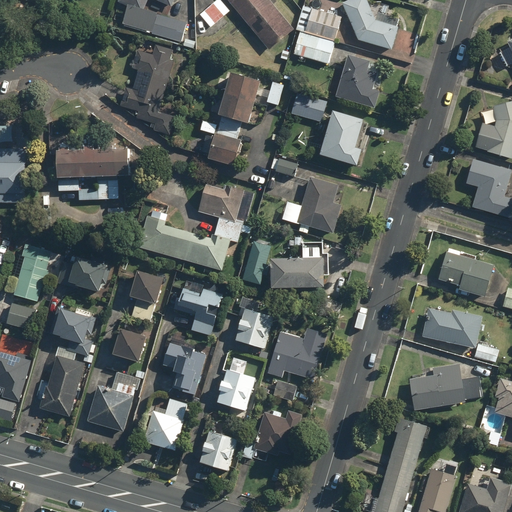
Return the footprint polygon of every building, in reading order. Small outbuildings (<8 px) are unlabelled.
[(143,11),(147,0),(153,0),(171,8),(174,0),(118,0),(117,4),(127,7),(127,6),(143,11)] [(293,32),(266,0),(227,0),(269,51),(293,32)] [(399,28),(375,20),(364,0),(354,0),(341,6),(358,40),(391,52),(399,28)] [(229,13),(218,1),(201,16),(212,28),(229,13)] [(143,11),(127,6),(127,7),(121,25),(151,34),(151,33),(157,15),(143,11)] [(341,18),(302,7),(296,30),(300,32),(293,56),(328,66),(341,18)] [(181,42),(187,24),(157,15),(151,33),(181,42)] [(154,46),(152,56),(138,52),(133,70),(137,71),(132,91),(126,89),(120,108),(138,113),(136,119),(152,124),(150,129),(154,130),(154,131),(170,136),(174,119),(158,114),(173,62),(170,61),(173,51),(154,46)] [(507,55),(498,60),(506,75),(511,71),(511,46),(505,50),(507,55)] [(348,55),(335,99),(374,110),(379,92),(372,90),(376,74),(365,71),(368,61),(348,55)] [(232,169),(240,144),(235,143),(239,127),(247,129),(260,84),(229,75),(227,79),(219,77),(215,88),(224,91),(216,118),(220,119),(218,127),(210,124),(209,130),(217,132),(214,140),(206,137),(199,159),(232,169)] [(284,86),(271,82),(265,104),(278,107),(284,86)] [(511,90),(490,95),(493,110),(491,117),(480,114),(473,135),(486,139),(485,140),(509,147),(511,135),(511,90)] [(326,100),(294,93),(289,116),(321,123),(326,100)] [(331,113),(318,157),(356,169),(361,153),(356,151),(364,122),(331,113)] [(69,150),(54,150),(55,181),(59,181),(59,192),(78,192),(78,201),(119,200),(118,180),(127,178),(127,152),(113,152),(113,148),(103,148),(103,153),(94,153),(94,149),(82,149),(82,153),(69,153),(69,150)] [(0,203),(22,205),(25,153),(0,150),(0,203)] [(271,171),(295,177),(298,164),(274,158),(271,171)] [(473,161),(465,185),(479,189),(473,207),(511,220),(511,200),(503,198),(511,174),(473,161)] [(287,203),(281,221),(299,226),(298,232),(307,234),(308,229),(333,236),(341,207),(335,205),(339,187),(308,178),(300,207),(287,203)] [(145,215),(136,247),(135,249),(222,273),(231,243),(239,245),(242,233),(250,235),(252,226),(245,225),(253,196),(223,188),(223,190),(206,185),(198,214),(218,220),(212,240),(165,227),(168,216),(153,211),(151,217),(145,215)] [(270,245),(252,243),(241,283),(262,285),(263,276),(266,277),(268,266),(268,261),(270,245)] [(9,295),(37,303),(44,280),(48,281),(51,271),(46,270),(51,254),(23,246),(9,295)] [(479,255),(446,247),(438,282),(460,287),(459,292),(484,297),(491,267),(477,263),(479,255)] [(302,261),(270,260),(269,290),(323,291),(323,263),(319,263),(319,251),(302,251),(302,261)] [(72,266),(63,263),(57,286),(98,297),(106,267),(74,258),(72,266)] [(135,276),(134,283),(125,280),(122,290),(131,293),(129,299),(136,301),(132,317),(151,322),(161,280),(135,276)] [(511,287),(507,286),(501,309),(511,312),(511,287)] [(205,315),(207,307),(218,310),(223,296),(204,290),(201,297),(181,291),(176,308),(199,315),(194,331),(210,336),(216,318),(205,315)] [(344,303),(327,299),(324,312),(341,315),(344,303)] [(37,311),(10,304),(4,324),(32,331),(37,311)] [(419,338),(475,351),(482,320),(451,313),(426,307),(419,338)] [(244,310),(234,343),(264,352),(273,319),(244,310)] [(89,321),(54,312),(49,333),(52,334),(52,337),(61,340),(60,342),(82,347),(89,321)] [(285,380),(287,371),(311,380),(326,337),(305,330),(301,340),(280,332),(270,361),(276,364),(272,375),(285,380)] [(118,331),(110,356),(139,365),(147,339),(118,331)] [(163,366),(173,369),(174,369),(171,376),(176,378),(172,390),(197,399),(211,357),(171,343),(163,366)] [(29,362),(0,354),(0,391),(3,393),(2,397),(19,401),(29,362)] [(41,410),(69,418),(84,367),(56,359),(41,410)] [(407,374),(414,413),(466,405),(465,401),(482,398),(479,378),(461,381),(459,366),(407,374)] [(226,371),(216,403),(246,412),(256,381),(226,371)] [(511,382),(496,377),(488,413),(511,420),(511,382)] [(280,381),(274,396),(292,404),(298,388),(280,381)] [(114,392),(97,387),(87,423),(122,433),(135,389),(117,383),(114,392)] [(14,404),(0,400),(0,418),(10,421),(14,404)] [(151,411),(143,444),(142,445),(175,453),(188,404),(170,400),(166,414),(151,411)] [(252,461),(255,450),(280,458),(281,455),(290,457),(302,415),(288,411),(285,421),(278,419),(279,414),(270,411),(268,416),(261,414),(253,444),(246,442),(242,458),(252,461)] [(400,420),(375,511),(402,511),(426,427),(400,420)] [(207,433),(198,464),(226,473),(236,441),(207,433)] [(432,461),(417,511),(445,511),(458,469),(432,461)] [(484,491),(468,485),(459,511),(505,511),(511,492),(511,484),(489,477),(484,491)]
